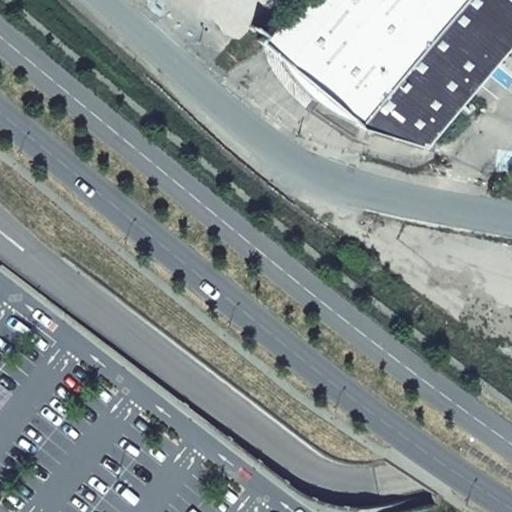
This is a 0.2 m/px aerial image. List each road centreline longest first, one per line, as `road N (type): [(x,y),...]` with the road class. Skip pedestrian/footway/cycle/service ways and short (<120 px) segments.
road 1 (primary): [(511,443),(301,285),(0,35)]
road 2 (primary): [(0,113),(398,432),(511,507)]
road 3 (residential): [(107,0),(297,172),(511,215)]
